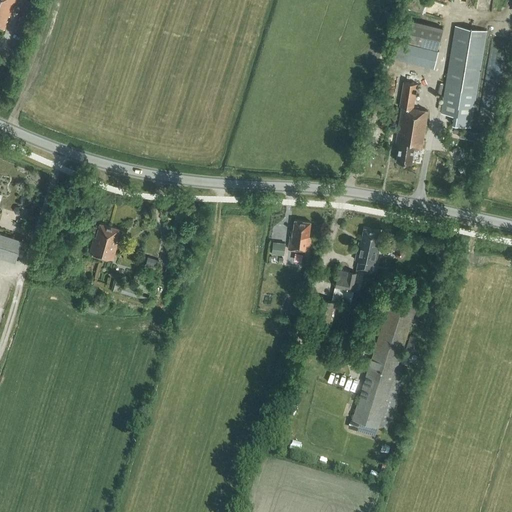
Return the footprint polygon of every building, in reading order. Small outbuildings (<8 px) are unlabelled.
[(0,0),(0,27),(5,29),(14,0),(0,0)] [(26,36),(37,3),(26,0),(21,16),(15,32),(26,36)] [(427,0),(424,10),(434,13),(438,1),(433,0),(427,0)] [(438,48),(443,28),(402,18),(397,38),(438,48)] [(471,127),(472,117),(486,30),(455,25),(441,113),(453,114),(452,124),(471,127)] [(434,66),(438,51),(395,41),(391,56),(434,66)] [(421,149),(428,110),(413,108),(417,84),(404,82),(400,106),(402,107),(395,147),(399,148),(397,161),(411,163),(414,147),(421,149)] [(378,116),(382,102),(374,100),(370,114),(378,116)] [(394,127),(396,116),(385,115),(385,118),(382,117),(381,125),(394,127)] [(26,205),(32,202),(28,194),(22,197),(26,205)] [(309,236),(310,222),(295,220),(293,228),(292,236),(290,235),(288,249),(309,251),(311,236),(309,236)] [(101,255),(110,226),(100,223),(95,239),(93,239),(90,252),(101,255)] [(110,226),(101,255),(113,259),(117,245),(115,245),(119,229),(110,226)] [(377,245),(380,232),(364,228),(361,242),(359,241),(355,260),(359,260),(357,269),(370,272),(372,263),(376,264),(380,246),(377,245)] [(0,232),(0,255),(15,261),(22,240),(0,232)] [(284,255),(286,243),(273,241),(271,254),(284,255)] [(406,251),(396,247),(393,257),(403,260),(406,251)] [(164,275),(168,263),(148,256),(144,268),(164,275)] [(346,277),(347,271),(338,268),(337,275),(346,277)] [(352,290),(356,273),(348,271),(346,279),(337,277),(334,286),(352,290)] [(138,295),(141,286),(125,282),(122,291),(138,295)] [(379,289),(369,286),(365,297),(376,301),(379,289)] [(329,328),(334,301),(321,298),(316,325),(329,328)] [(378,427),(416,306),(391,298),(352,419),(378,427)] [(411,358),(415,347),(409,344),(404,355),(411,358)]
